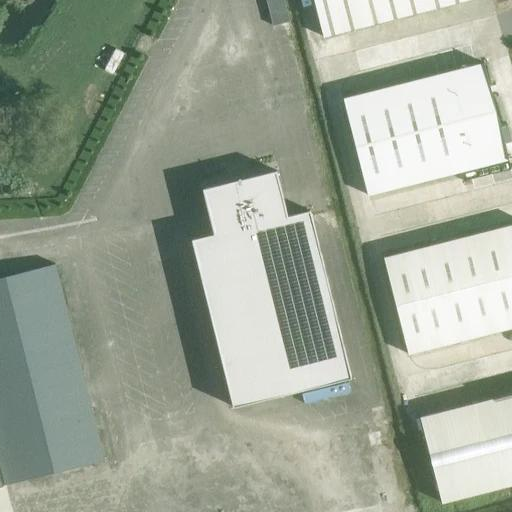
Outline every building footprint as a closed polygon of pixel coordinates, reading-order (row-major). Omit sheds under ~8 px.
[(265,0),(272,25),(288,20),(283,0),(265,0)] [(312,0),(322,37),(358,28),(350,0),(312,0)] [(398,0),(350,0),(358,28),(402,17),(398,0)] [(445,0),(398,0),(402,17),(447,5),(445,0)] [(480,63),(342,99),(366,195),(505,160),(480,63)] [(136,170),(170,165),(168,148),(134,152),(136,170)] [(213,234),(191,240),(209,316),(232,407),(350,378),(309,211),(287,216),(275,171),(225,183),(202,189),(213,234)] [(511,224),(382,258),(407,354),(511,327),(511,224)] [(0,474),(2,483),(103,459),(55,264),(0,277),(0,474)] [(511,394),(419,417),(441,503),(511,484),(511,394)]
